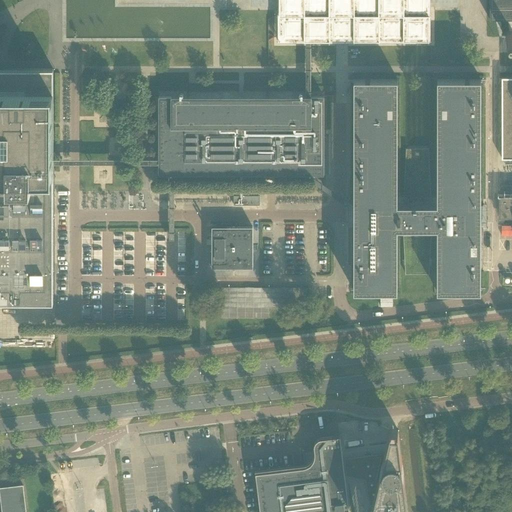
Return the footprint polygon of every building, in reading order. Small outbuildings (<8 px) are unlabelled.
[(277,0),(278,11),(278,17),(278,42),(303,42),(328,42),(354,42),(379,42),(404,42),(430,42),(430,17),(430,0),(277,0)] [(511,0),(489,0),(490,20),(495,20),(500,20),(508,20),(511,20),(511,0)] [(0,303),(53,304),(53,187),(32,187),(32,179),(53,179),(53,171),(53,166),(53,164),(53,161),(53,160),(53,73),(53,69),(52,69),(52,72),(52,75),(47,75),(0,74),(0,303)] [(511,78),(506,78),(501,78),(502,83),(502,154),(502,159),(506,159),(511,158),(511,78)] [(354,80),(354,201),(354,205),(357,205),(357,211),(357,217),(357,228),(354,228),(354,292),(397,292),(397,229),(408,229),(408,235),(403,235),(405,274),(429,274),(431,235),(426,235),(426,229),(437,229),(437,292),(481,292),(481,272),(481,228),(477,228),(478,205),(481,205),(481,80),(437,80),(437,204),(426,204),(426,198),(431,198),(428,148),(406,148),(403,198),(408,198),(408,204),(397,204),(397,80),(354,80)] [(174,97),(158,97),(158,144),(159,161),(158,166),(159,175),(171,175),(176,175),(311,175),(323,175),(324,175),(324,97),(316,97),(312,97),(305,97),(241,97),(174,97)] [(354,201),(336,186),(323,175),(311,175),(336,194),(356,211),(357,211),(357,205),(354,205),(354,201)] [(511,192),(498,192),(498,218),(511,218),(511,192)] [(260,204),(261,195),(235,194),(234,203),(260,204)] [(212,253),(212,260),(212,268),(252,268),(252,227),(212,227),(212,248),(212,253)] [(221,290),(221,318),(269,318),(269,308),(309,308),(309,297),(309,288),(221,288),(221,290)] [(407,511),(400,451),(400,448),(399,441),(398,435),(398,433),(397,419),(356,416),(343,418),(347,461),(349,473),(351,495),(347,495),(349,511),(407,511)] [(410,454),(409,454),(409,462),(420,462),(421,431),(411,431),(410,454)] [(294,468),(255,473),(260,511),(349,511),(347,495),(345,472),(343,461),(342,454),(342,451),(340,439),(340,436),(321,438),(319,439),(318,439),(316,441),(315,442),(314,444),(314,445),(314,447),(314,452),(315,455),(317,468),(305,470),(295,471),(294,471),(294,468)] [(26,511),(23,486),(22,485),(0,487),(0,495),(1,511),(26,511)]
